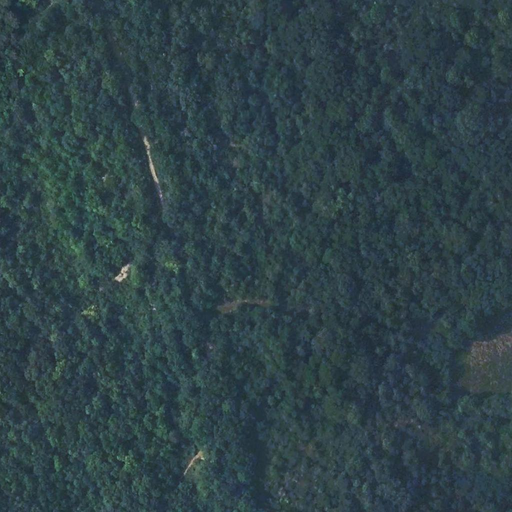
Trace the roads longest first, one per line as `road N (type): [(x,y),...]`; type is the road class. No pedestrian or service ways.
road 1 (track): [(145,144),(247,511)]
road 2 (track): [(95,0),(145,144)]
